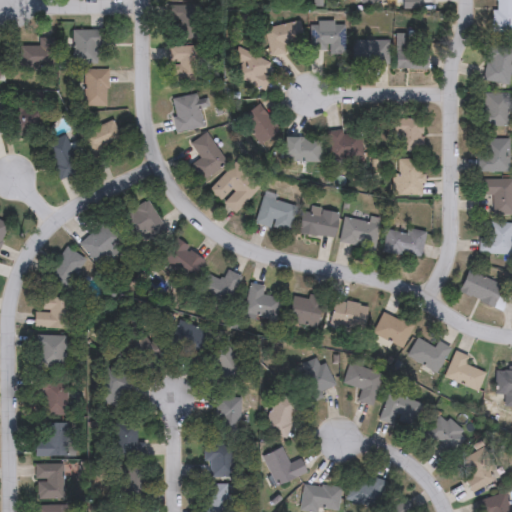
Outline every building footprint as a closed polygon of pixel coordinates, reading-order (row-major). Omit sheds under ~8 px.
[(511,0),(511,31),(492,31),(492,0),(511,0)] [(171,38),(171,4),(204,4),(204,38),(171,38)] [(299,20),(303,40),(284,44),(285,52),(270,55),(264,27),(299,20)] [(344,51),(313,51),(313,20),(344,20),(344,51)] [(73,62),(73,29),(98,29),(98,62),(73,62)] [(426,68),(394,68),(394,33),(410,33),(410,39),(426,39),(426,68)] [(38,45),(38,37),(53,37),(53,67),(20,67),(20,45),(38,45)] [(352,39),(387,39),(387,62),(352,62),(352,39)] [(198,45),(198,80),(171,80),(171,45),(198,45)] [(483,81),(485,45),(511,46),(509,83),(483,81)] [(270,62),(264,74),(271,77),(264,90),(235,75),(241,63),(233,58),(239,46),(270,62)] [(0,79),(0,53),(10,57),(2,80),(0,79)] [(107,106),(83,106),(83,68),(107,68),(107,106)] [(10,138),(0,105),(0,101),(36,91),(47,127),(10,138)] [(178,132),(171,98),(197,93),(204,126),(178,132)] [(483,94),(507,94),(507,131),(483,131),(483,94)] [(278,129),(259,144),(239,117),(259,103),(278,129)] [(422,118),(422,150),(395,150),(395,118),(422,118)] [(121,138),(94,150),(86,132),(112,120),(121,138)] [(361,159),(328,159),(328,130),(361,130),(361,159)] [(190,142),(206,132),(227,163),(200,181),(189,165),(200,158),(190,142)] [(80,170),(57,179),(43,143),(66,135),(80,170)] [(282,162),(283,136),(320,137),(319,163),(282,162)] [(482,171),(482,139),(508,139),(508,171),(482,171)] [(396,159),(423,159),(423,194),(396,194),(396,159)] [(209,188),(236,162),(260,186),(233,213),(209,188)] [(511,178),(511,214),(492,214),(492,194),(480,194),(480,178),(511,178)] [(255,222),(263,194),(296,202),(289,231),(255,222)] [(162,224),(139,240),(123,217),(146,201),(162,224)] [(335,236),(298,232),(302,206),(338,211),(335,236)] [(339,241),(344,216),(368,221),(369,216),(380,218),(374,248),(339,241)] [(0,220),(9,224),(0,243),(0,220)] [(78,243),(106,220),(122,239),(94,262),(78,243)] [(481,221),(511,221),(511,237),(511,253),(479,251),(481,221)] [(425,230),(421,257),(384,252),(389,224),(425,230)] [(187,280),(160,257),(177,238),(203,261),(187,280)] [(67,292),(45,280),(64,246),(86,259),(67,292)] [(473,259),(463,278),(494,294),(504,275),(473,259)] [(194,295),(202,272),(222,279),(225,270),(238,275),(226,306),(194,295)] [(503,286),(468,272),(459,294),(494,308),(503,286)] [(244,314),(249,282),(264,285),(262,294),(281,297),(278,320),(244,314)] [(320,297),(317,326),(287,322),(291,293),(320,297)] [(66,297),(66,327),(33,327),(33,311),(42,311),(42,297),(66,297)] [(366,305),(361,332),(328,326),(333,298),(366,305)] [(411,324),(400,351),(369,337),(381,311),(411,324)] [(168,352),(178,320),(206,329),(196,360),(168,352)] [(64,335),(64,368),(36,368),(36,335),(64,335)] [(431,348),(439,340),(451,350),(430,373),(406,352),(419,338),(431,348)] [(458,339),(446,367),(481,382),(489,362),(467,353),(471,344),(458,339)] [(243,370),(217,387),(209,375),(220,368),(211,354),(227,344),(243,370)] [(477,393),(485,374),(465,366),(468,358),(455,353),(444,379),(477,393)] [(511,355),(511,356),(511,360),(500,360),(500,383),(507,383),(507,395),(511,395),(511,355)] [(319,364),(324,362),(334,385),(319,391),(322,397),(311,402),(295,367),(316,357),(319,364)] [(371,406),(357,401),(361,389),(342,383),(349,363),(382,374),(371,406)] [(94,400),(103,367),(132,375),(123,408),(94,400)] [(66,415),(37,415),(37,379),(66,379),(66,415)] [(422,405),(412,432),(378,419),(388,392),(422,405)] [(264,434),(274,393),(297,399),(287,440),(264,434)] [(243,426),(218,431),(212,400),(238,395),(243,426)] [(463,429),(451,448),(438,439),(432,448),(420,441),(438,413),(463,429)] [(136,441),(141,441),(141,456),(118,456),(118,421),(136,421),(136,441)] [(67,422),(67,456),(34,456),(34,441),(45,441),(45,422),(67,422)] [(234,443),(233,477),(204,477),(204,443),(234,443)] [(261,456),(281,446),(289,462),(299,458),(306,474),(277,488),(261,456)] [(494,478),(472,493),(464,480),(473,475),(462,459),(483,446),(496,467),(490,471),(494,478)] [(36,499),(36,480),(34,480),(34,463),(61,463),(62,498),(36,499)] [(121,498),(121,463),(146,463),(145,499),(121,498)] [(388,484),(373,510),(349,496),(357,483),(366,488),(373,475),(388,484)] [(226,511),(204,511),(204,484),(226,484),(226,511)] [(339,486),(338,511),(301,511),(302,485),(339,486)] [(487,511),(484,497),(506,492),(510,511),(487,511)] [(384,511),(405,498),(415,511),(384,511)]
